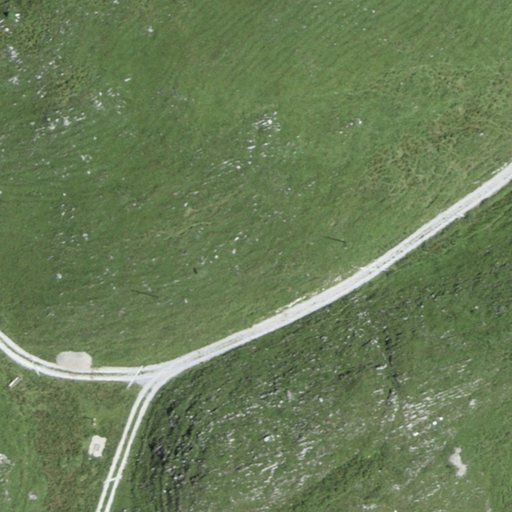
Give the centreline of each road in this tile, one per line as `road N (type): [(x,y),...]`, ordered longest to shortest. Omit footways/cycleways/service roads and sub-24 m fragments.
road 1 (track): [(157,377),(311,310),(397,258),(511,171)]
road 2 (track): [(157,377),(47,368),(0,337)]
road 3 (track): [(104,511),(124,444),(157,377)]
